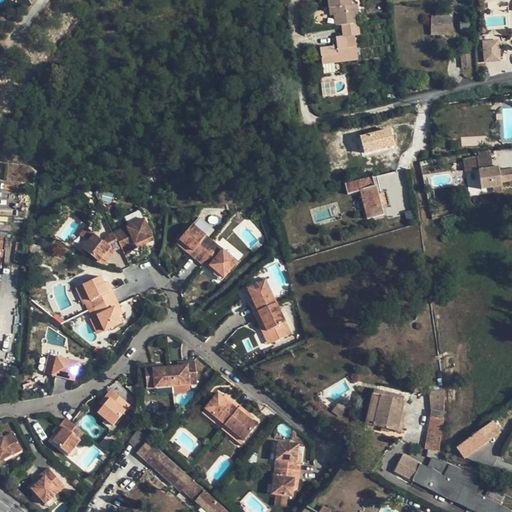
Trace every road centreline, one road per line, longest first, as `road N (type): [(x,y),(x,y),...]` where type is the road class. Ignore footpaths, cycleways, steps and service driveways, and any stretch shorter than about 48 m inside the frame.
road 1 (residential): [(172,326),(318,442),(322,455)]
road 2 (residential): [(0,411),(89,390),(117,372),(148,334),(172,326)]
road 3 (residential): [(511,80),(360,115)]
